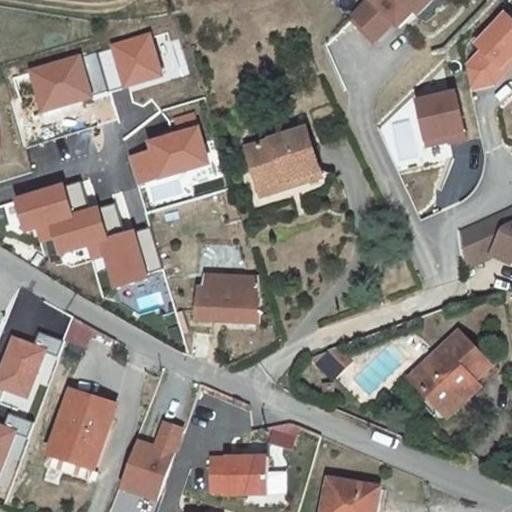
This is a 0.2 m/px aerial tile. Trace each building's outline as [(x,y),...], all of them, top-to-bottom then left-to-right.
[(373,0),(359,15),(383,38),(400,21),(405,26),(420,9),(413,2),(415,0),(373,0)] [(415,0),(413,2),(420,9),(429,0),(415,0)] [(511,59),(511,17),(505,11),(473,45),(479,50),(466,65),(471,91),(496,87),(511,70),(511,63),(510,62),(511,59)] [(150,33),(111,45),(124,87),(163,75),(150,33)] [(78,57),(31,71),(42,108),(89,94),(78,57)] [(457,91),(416,100),(427,149),(469,141),(457,91)] [(150,151),(129,157),(138,185),(158,179),(158,181),(210,165),(193,111),(173,117),(177,132),(147,142),(150,151)] [(326,164),(313,123),(254,142),(268,184),(326,164)] [(329,174),(326,164),(268,184),(271,194),(329,174)] [(59,188),(15,201),(24,231),(37,227),(41,240),(56,235),(61,254),(88,246),(91,259),(106,254),(115,284),(145,275),(132,232),(104,241),(95,210),(68,218),(59,188)] [(472,266),(498,253),(509,229),(511,227),(511,212),(464,232),(472,266)] [(511,227),(509,229),(498,253),(511,259),(511,227)] [(260,279),(207,277),(206,288),(199,288),(197,321),(262,325),(265,301),(260,279)] [(497,357),(460,325),(415,375),(458,411),(488,379),(482,374),(497,357)] [(198,330),(197,344),(201,356),(214,356),(214,330),(198,330)] [(0,369),(0,388),(26,399),(45,351),(12,338),(0,369)] [(344,370),(333,353),(319,362),(330,379),(344,370)] [(77,390),(58,449),(101,465),(121,405),(77,390)] [(182,428),(164,422),(154,448),(137,442),(121,484),(157,498),(182,428)] [(270,442),(292,446),(298,426),(290,424),(273,426),(270,442)] [(0,468),(14,431),(0,425),(0,468)] [(96,479),(101,465),(58,449),(53,463),(96,479)] [(273,459),(214,458),(214,493),(230,493),(230,496),(273,497),(273,459)] [(379,511),(384,490),(333,481),(327,511),(379,511)]
